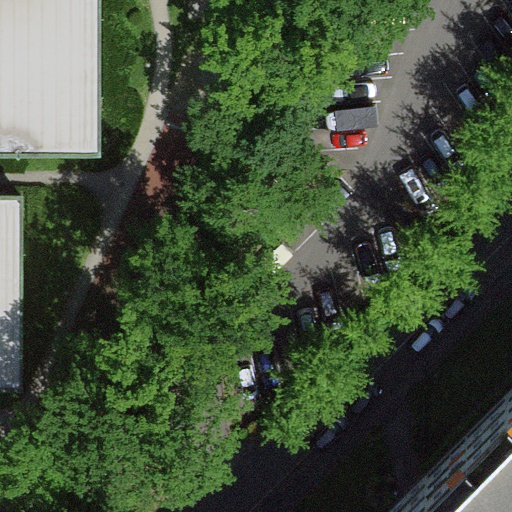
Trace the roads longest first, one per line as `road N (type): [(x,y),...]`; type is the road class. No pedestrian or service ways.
road 1 (residential): [(466,0),(372,197),(199,388),(228,502)]
road 2 (residential): [(228,502),(511,214)]
